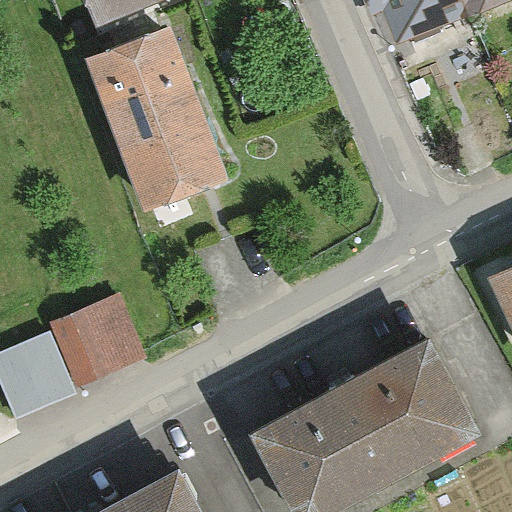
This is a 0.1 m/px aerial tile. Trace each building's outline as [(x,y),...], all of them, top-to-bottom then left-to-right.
[(99,0),(114,36),(201,0),(99,0)] [(463,0),(380,0),(389,20),(400,16),(414,50),(474,26),(463,0)] [(511,0),(463,0),(474,26),(511,10),(511,0)] [(183,34),(100,66),(159,218),(241,186),(183,34)] [(54,329),(57,336),(82,393),(150,363),(123,299),(54,329)] [(57,336),(0,360),(0,372),(23,426),(85,399),(82,393),(57,336)] [(453,344),(264,446),(300,511),(381,511),(508,443),(453,344)] [(216,511),(198,477),(134,511),(216,511)]
